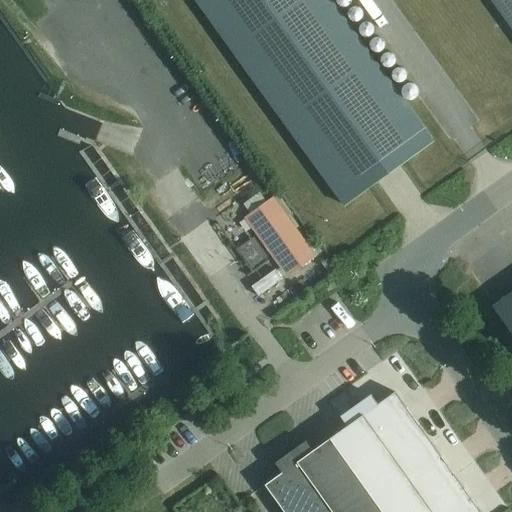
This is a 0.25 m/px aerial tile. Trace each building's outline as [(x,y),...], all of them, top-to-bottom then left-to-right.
[(195,0),(344,205),(433,141),(331,0),(195,0)] [(511,0),(486,0),(511,36),(511,0)] [(288,275),(310,259),(269,202),(246,217),(288,275)] [(282,279),(277,273),(274,270),(251,287),(258,296),(282,279)] [(511,332),(511,293),(493,307),(511,332)] [(315,340),(335,325),(328,315),(308,330),(315,340)] [(480,511),(395,392),(377,404),(370,394),(340,416),(347,426),(312,450),(305,441),(275,463),(282,472),(264,485),(283,511),(480,511)]
